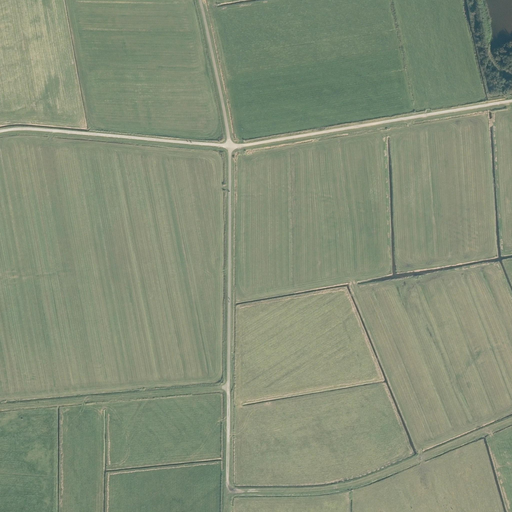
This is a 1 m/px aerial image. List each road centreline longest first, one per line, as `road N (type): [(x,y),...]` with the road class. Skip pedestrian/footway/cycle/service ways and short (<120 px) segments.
road 1 (unclassified): [(228,491),(229,145),(200,0)]
road 2 (track): [(228,491),(341,487),(511,419)]
road 3 (track): [(228,385),(0,406)]
